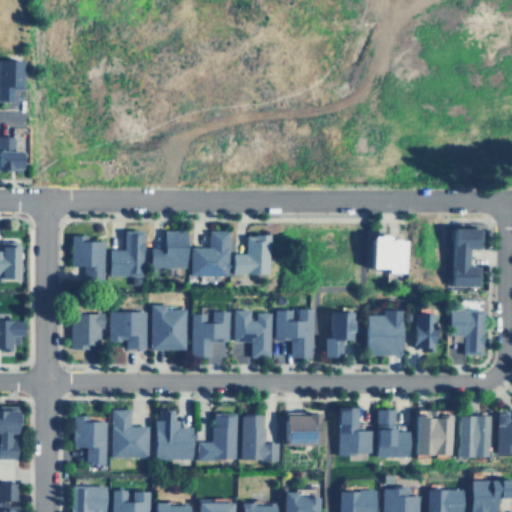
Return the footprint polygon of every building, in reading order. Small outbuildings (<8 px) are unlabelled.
[(18,60),(0,60),(0,101),(7,101),(7,88),(18,88),(18,60)] [(9,137),(0,136),(0,170),(14,171),(14,151),(8,151),(9,137)] [(470,226),(446,226),(446,285),(472,285),(472,264),(466,264),(466,247),(470,247),(470,226)] [(105,248),(106,275),(130,274),(130,284),(140,283),(138,229),(119,230),(120,248),(105,248)] [(148,266),(182,265),(181,229),(160,229),(160,247),(147,247),(148,266)] [(188,246),(188,274),(225,274),(225,229),(205,229),(205,246),(188,246)] [(67,265),(81,264),(81,283),(101,283),(100,239),(81,239),(81,233),(66,234),(67,265)] [(266,272),(266,233),(241,233),(242,252),(229,252),(229,273),(266,272)] [(399,271),(398,234),(364,235),(364,267),(381,267),(381,271),(399,271)] [(0,276),(12,276),(11,242),(0,242),(0,276)] [(181,348),(182,307),(162,307),(162,303),(146,303),(146,348),(181,348)] [(269,308),(270,338),(286,338),(286,356),(307,356),(306,307),(292,307),(292,317),(287,317),(287,308),(269,308)] [(266,311),(251,311),(251,318),(246,319),(245,308),(228,308),(228,340),(246,339),(246,357),(267,357),(266,311)] [(395,308),(377,308),(377,313),(360,314),(360,354),(396,354),(395,308)] [(478,308),(444,308),(443,334),(459,334),(459,352),(477,353),(478,308)] [(105,309),(104,339),(122,340),(122,347),(141,347),(142,310),(105,309)] [(347,309),(324,310),(325,336),(320,336),(320,356),(339,356),(338,338),(348,338),(347,309)] [(187,312),(187,355),(207,355),(207,340),(225,340),(225,310),(205,310),(205,312),(187,312)] [(98,311),(66,311),(67,346),(98,346),(98,311)] [(406,313),(427,312),(428,345),(419,345),(406,345),(406,323),(406,313)] [(0,347),(4,347),(4,342),(15,342),(15,318),(0,318),(0,347)] [(0,457),(12,457),(11,424),(16,424),(16,406),(0,406),(0,457)] [(333,453),(369,453),(369,429),(352,429),(352,406),(333,406),(333,453)] [(371,454),(405,455),(405,430),(391,429),(391,408),(372,407),(371,454)] [(108,456),(146,456),(145,425),(127,425),(127,408),(108,408),(108,456)] [(188,425),(171,425),(171,408),(157,408),(157,418),(150,418),(150,458),(188,458),(188,425)] [(445,453),(445,414),(427,414),(427,409),(411,409),(411,453),(445,453)] [(280,411),(279,443),(313,444),(314,412),(280,411)] [(233,458),(232,412),(208,412),(209,441),(194,441),(194,458),(233,458)] [(503,412),(492,412),(494,453),(511,452),(511,416),(503,416),(503,412)] [(275,459),(276,441),(260,441),(261,414),(238,413),(237,458),(275,459)] [(483,455),(482,413),(452,413),(452,455),(483,455)] [(103,420),(84,420),(84,414),(69,414),(70,446),(84,446),(84,462),(104,462),(103,420)] [(465,478),(464,511),(492,511),(492,496),(508,496),(508,478),(465,478)] [(0,511),(13,511),(13,481),(0,481),(0,511)] [(101,510),(101,484),(67,484),(66,511),(85,511),(86,510),(101,510)] [(416,511),(417,494),(404,494),(404,486),(379,485),(378,511),(416,511)] [(463,511),(464,488),(423,487),(423,511),(463,511)] [(106,511),(184,511),(184,502),(149,501),(149,511),(144,511),(144,490),(127,489),(127,499),(122,498),(122,488),(107,488),(106,511)] [(336,488),(335,511),(371,511),(372,489),(336,488)] [(278,511),(315,511),(316,495),(293,495),(293,490),(279,490),(278,511)] [(229,511),(229,500),(192,501),(192,511),(229,511)]
